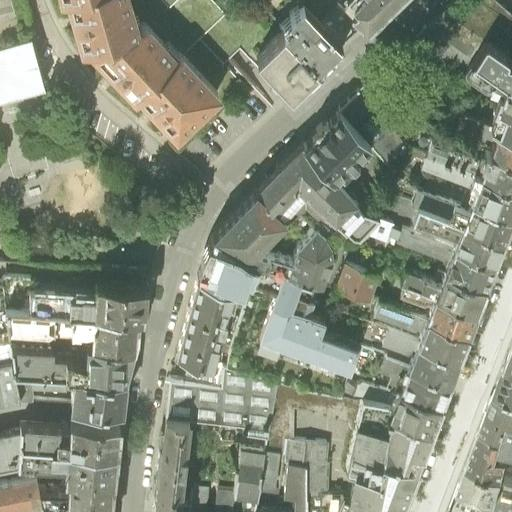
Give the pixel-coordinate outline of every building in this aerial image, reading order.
[(70,0),(75,16),(82,42),(92,39),(100,48),(97,51),(117,72),(135,91),(138,88),(157,107),(175,126),(215,88),(177,49),(174,52),(143,20),(134,23),(126,0),(70,0)] [(317,16),(301,0),(289,12),(293,16),(282,26),(317,62),(328,51),(340,40),(317,16)] [(351,0),(349,2),(349,3),(344,8),(338,1),(336,0),(331,0),(317,16),(340,40),(381,0),(351,0)] [(511,13),(511,10),(499,0),(447,0),(425,22),(472,53),(484,34),(486,35),(494,16),(503,24),(511,13)] [(472,53),(425,22),(401,44),(422,66),(441,48),(464,64),(472,53)] [(317,62),(282,26),(255,52),(289,88),(303,75),(317,62)] [(0,92),(42,81),(28,30),(0,37),(0,92)] [(511,57),(505,53),(508,49),(486,35),(484,34),(472,53),(505,75),(511,77),(511,57)] [(409,71),(392,52),(374,70),(390,88),(409,71)] [(511,77),(505,75),(472,53),(464,64),(465,70),(482,82),(486,81),(487,79),(501,84),(499,90),(497,89),(492,102),(494,103),(489,118),(511,126),(511,77)] [(390,88),(374,70),(356,86),(375,108),(394,91),(390,88)] [(375,108),(356,86),(338,104),(368,137),(385,156),(403,138),(375,108)] [(338,104),(328,114),(326,112),(309,127),(312,129),(301,139),(331,171),(347,157),(351,157),(356,153),(356,149),(355,149),(368,137),(338,104)] [(511,126),(489,118),(462,108),(458,122),(486,132),(486,131),(493,133),(488,145),(511,153),(511,126)] [(511,153),(488,145),(483,158),(477,156),(478,154),(412,129),(407,142),(425,148),(511,180),(511,153)] [(301,139),(264,173),(293,199),(303,208),(322,224),(323,224),(326,229),(328,235),(329,235),(344,220),(353,228),(382,239),(390,217),(391,215),(361,203),(331,171),(301,139)] [(511,201),(511,180),(425,148),(420,160),(474,180),(470,192),(510,207),(511,201)] [(264,173),(212,226),(246,251),(251,253),(293,199),(264,173)] [(470,192),(463,189),(459,199),(414,182),(409,195),(416,198),(501,230),(510,207),(470,192)] [(501,230),(416,198),(411,211),(456,228),(452,238),(492,254),(501,230)] [(303,208),(267,258),(319,273),(329,247),(329,241),(329,235),(328,235),(326,229),(323,224),(322,224),(303,208)] [(398,220),(390,217),(387,226),(395,228),(398,220)] [(452,238),(399,218),(398,220),(395,228),(394,231),(441,249),(442,248),(443,247),(446,249),(444,251),(441,258),(441,261),(483,277),(492,254),(452,238)] [(251,253),(246,251),(212,226),(196,271),(234,283),(237,284),(242,270),(274,281),(270,291),(307,305),(319,273),(267,258),(251,253)] [(371,247),(349,239),(344,252),(366,260),(371,247)] [(366,260),(344,252),(334,276),(365,288),(375,263),(366,260)] [(398,259),(394,270),(399,272),(403,261),(398,259)] [(441,261),(435,259),(431,271),(403,261),(399,272),(403,274),(474,301),(483,277),(441,261)] [(1,269),(1,275),(4,300),(26,301),(28,283),(29,283),(30,271),(1,269)] [(347,361),(256,328),(270,291),(274,281),(242,270),(237,284),(247,287),(227,348),(228,348),(225,359),(275,372),(308,381),(337,387),(337,388),(346,362),(347,362),(347,361)] [(234,283),(196,271),(175,347),(205,356),(206,354),(213,356),(219,335),(213,333),(214,331),(216,330),(218,323),(221,324),(224,313),(221,312),(225,298),(229,299),(234,283)] [(474,301),(403,274),(398,287),(422,296),(423,296),(424,295),(424,294),(429,296),(424,309),(465,324),(474,301)] [(86,287),(29,283),(28,283),(26,301),(135,308),(139,309),(142,292),(143,279),(96,276),(95,286),(86,286),(86,287)] [(317,323),(321,310),(270,291),(256,328),(347,361),(354,337),(317,323)] [(424,309),(376,292),(371,304),(414,320),(415,317),(420,319),(415,332),(456,347),(465,324),(424,309)] [(26,301),(4,300),(6,321),(46,324),(51,320),(75,322),(77,321),(77,320),(82,320),(90,319),(89,336),(130,339),(133,329),(134,329),(134,320),(135,308),(26,301)] [(415,332),(384,321),(380,333),(405,343),(406,340),(411,342),(406,355),(447,370),(456,347),(415,332)] [(130,339),(89,336),(85,335),(83,354),(49,348),(48,365),(72,367),(123,370),(123,365),(127,351),(130,339)] [(10,355),(12,363),(25,363),(48,365),(49,348),(50,342),(8,339),(10,355)] [(406,355),(376,345),(371,358),(396,367),(397,364),(402,366),(396,380),(437,395),(447,370),(406,355)] [(0,397),(18,394),(18,393),(12,363),(10,355),(0,357),(0,397)] [(511,357),(507,355),(497,381),(511,387),(511,357)] [(225,360),(221,359),(219,377),(167,372),(163,410),(186,412),(241,418),(240,426),(264,430),(266,421),(275,372),(225,359),(225,360)] [(30,383),(25,363),(12,363),(18,393),(31,394),(31,389),(30,383)] [(48,365),(25,363),(30,383),(64,385),(65,374),(71,375),(72,367),(48,365)] [(123,370),(72,367),(71,375),(70,396),(119,400),(121,387),(123,370)] [(337,388),(337,387),(308,381),(275,372),(266,421),(290,421),(290,400),(354,416),(360,391),(350,389),(337,388)] [(396,380),(392,389),(386,386),(386,384),(356,373),(350,389),(360,391),(391,397),(389,406),(428,420),(437,395),(396,380)] [(511,387),(497,381),(482,420),(502,427),(509,409),(511,409),(511,387)] [(350,435),(400,452),(413,457),(428,420),(389,406),(391,397),(360,391),(350,435)] [(511,409),(509,409),(502,427),(482,420),(469,455),(502,467),(503,467),(508,449),(511,445),(511,409)] [(186,412),(163,410),(153,497),(176,499),(186,412)] [(0,462),(15,459),(16,456),(17,437),(114,443),(116,430),(117,417),(68,413),(67,421),(19,418),(18,425),(0,428),(0,462)] [(290,421),(266,421),(264,430),(262,442),(277,445),(282,446),(284,432),(290,432),(290,421)] [(290,432),(284,432),(282,446),(281,455),(286,456),(300,457),(303,433),(290,432)] [(325,436),(303,433),(300,457),(300,459),(303,460),(303,475),(324,476),(325,456),(323,456),(325,436)] [(397,501),(413,457),(400,452),(350,435),(345,461),(351,463),(347,485),(397,501)] [(17,437),(16,456),(63,460),(62,470),(66,471),(111,474),(112,459),(114,443),(17,437)] [(262,442),(239,438),(232,487),(232,488),(243,490),(254,491),(256,481),(262,442)] [(262,442),(256,481),(271,483),(277,445),(262,442)] [(502,467),(469,455),(460,478),(481,487),(490,491),(495,493),(502,467)] [(303,460),(300,459),(300,457),(286,456),(282,490),(283,490),(283,491),(293,491),(293,504),(296,509),(304,511),(304,490),(303,490),(303,475),(303,460)] [(0,511),(41,511),(39,497),(36,482),(33,467),(15,470),(15,459),(0,462),(0,511)] [(511,511),(511,469),(503,467),(502,467),(495,493),(490,511),(511,511)] [(66,484),(36,482),(39,497),(108,501),(109,488),(111,474),(66,471),(66,484)] [(324,476),(303,475),(303,490),(304,490),(318,490),(318,484),(324,485),(324,476)] [(481,487),(460,478),(451,502),(480,511),(481,511),(490,511),(495,493),(490,491),(487,499),(482,499),(484,495),(478,493),(481,487)] [(213,511),(203,511),(206,484),(190,483),(188,501),(187,501),(186,511),(229,511),(231,497),(232,488),(232,487),(217,486),(213,511)] [(347,485),(347,486),(324,485),(318,484),(318,490),(304,490),(304,511),(310,511),(393,511),(397,501),(347,485)] [(254,491),(243,490),(243,496),(242,498),(241,511),(252,511),(254,504),(254,491)] [(272,506),(254,504),(252,511),(274,511),(276,495),(273,494),(272,506)] [(296,511),(296,509),(280,507),(281,495),(276,495),(274,511),(296,511)] [(106,511),(108,501),(39,497),(41,511),(62,511),(67,508),(69,508),(68,511),(106,511)] [(176,499),(153,497),(151,511),(176,511),(178,499),(176,499)] [(480,511),(451,502),(447,511),(480,511)]
